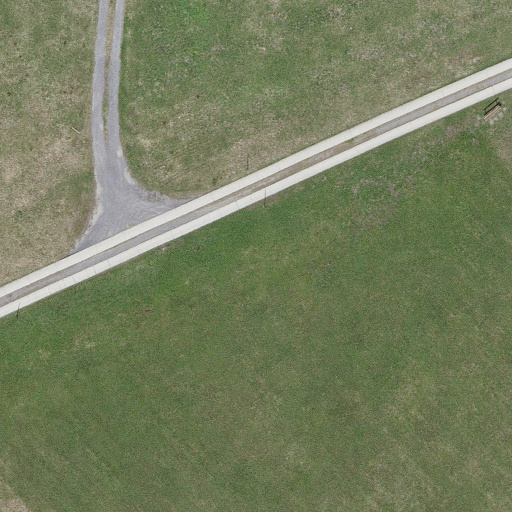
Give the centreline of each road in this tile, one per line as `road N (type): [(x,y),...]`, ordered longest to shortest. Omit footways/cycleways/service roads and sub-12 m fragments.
road 1 (unclassified): [(511,83),(0,312)]
road 2 (track): [(118,0),(110,166),(134,251)]
